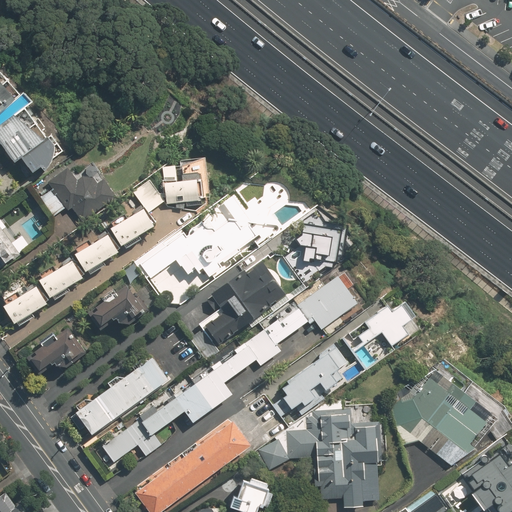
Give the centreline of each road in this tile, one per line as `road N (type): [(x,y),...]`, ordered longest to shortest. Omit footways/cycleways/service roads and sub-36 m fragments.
road 1 (motorway): [(511,246),(200,0)]
road 2 (motorway): [(296,0),(511,166)]
road 3 (secondary): [(0,397),(83,511)]
road 4 (residential): [(400,0),(511,85)]
